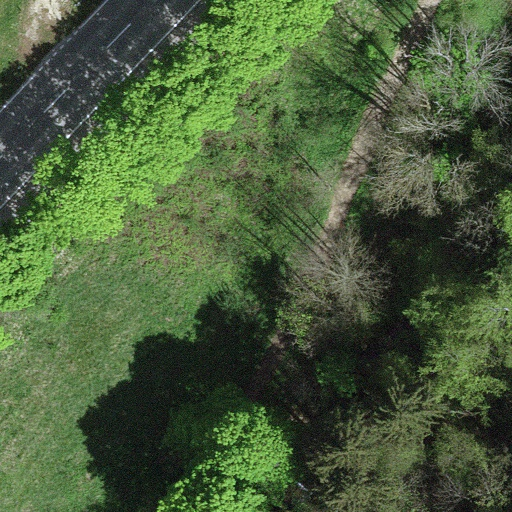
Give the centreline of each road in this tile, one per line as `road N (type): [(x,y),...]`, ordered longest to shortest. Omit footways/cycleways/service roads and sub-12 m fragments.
road 1 (track): [(160,511),(282,323),(432,0)]
road 2 (primary): [(154,0),(0,160)]
